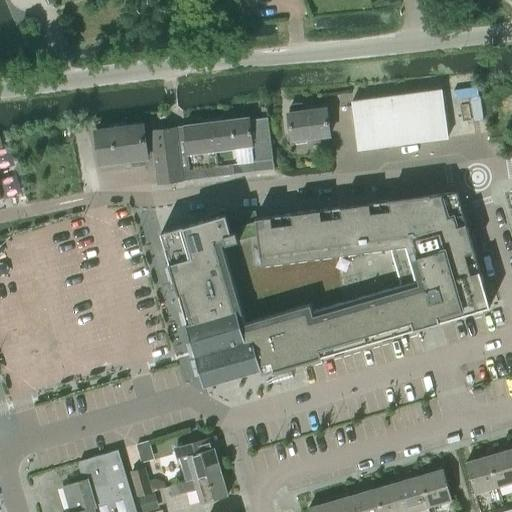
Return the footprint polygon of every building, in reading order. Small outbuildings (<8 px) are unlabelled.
[(449,139),(442,90),(352,102),(358,151),(449,139)] [(290,108),(290,114),(288,114),(292,142),(330,137),(326,109),(304,112),(304,106),(300,104),(292,105),(290,108)] [(249,118),(185,126),(185,127),(151,131),(158,183),(192,179),(192,180),(273,169),(267,118),(249,120),(249,118)] [(100,164),(132,160),(148,158),(144,125),(95,131),(100,164)] [(485,292),(457,193),(428,197),(422,204),(390,208),(389,202),(256,219),(254,214),(229,221),(227,214),(181,227),(161,233),(188,323),(187,324),(205,385),(273,365),(275,370),(490,307),(485,292)] [(160,224),(185,219),(182,204),(157,209),(160,224)] [(195,478),(221,471),(214,448),(213,448),(210,441),(208,439),(176,448),(185,481),(195,478)] [(148,443),(133,444),(135,463),(150,461),(148,443)] [(135,511),(118,451),(79,462),(84,480),(64,486),(71,511),(135,511)] [(488,457),(497,487),(511,482),(511,455),(511,451),(488,457)] [(497,487),(488,457),(465,464),(474,494),(497,487)] [(139,496),(152,492),(148,480),(145,468),(132,472),(139,496)] [(420,477),(429,508),(452,501),(443,470),(420,477)] [(221,471),(195,478),(198,489),(202,503),(228,496),(221,471)] [(398,483),(406,511),(413,511),(429,508),(420,477),(398,483)] [(156,478),(148,480),(152,492),(166,487),(164,482),(156,478)] [(185,481),(169,486),(173,496),(198,489),(195,478),(185,481)] [(375,490),(381,511),(406,511),(398,483),(375,490)] [(353,496),(357,511),(381,511),(375,490),(353,496)] [(142,511),(159,506),(154,491),(138,497),(142,511)] [(331,503),(333,511),(357,511),(353,496),(331,503)] [(333,511),(331,503),(308,510),(308,511),(333,511)]
